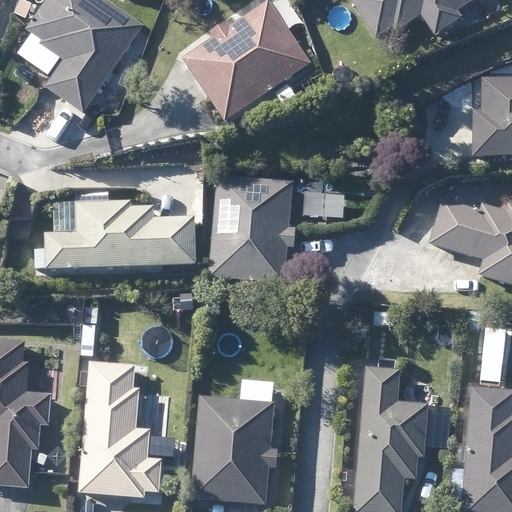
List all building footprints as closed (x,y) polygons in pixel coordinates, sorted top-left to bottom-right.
[(80,117),(103,84),(140,30),(95,0),(44,0),(39,8),(26,28),(22,33),(27,36),(38,44),(35,48),(59,64),(41,91),(80,117)] [(348,0),(345,2),(371,42),(389,31),(391,35),(416,19),(429,40),(457,22),(453,15),(476,0),(348,0)] [(298,54),(268,9),(265,4),(248,16),(225,31),(224,30),(222,26),(206,37),(209,40),(210,41),(197,50),(178,63),(203,100),(217,122),(220,126),(221,125),(239,113),(262,98),(269,93),(282,84),(307,67),(298,54)] [(511,83),(492,83),(478,82),(478,85),(477,115),(469,115),(467,158),(467,161),(511,162),(511,83)] [(272,96),(280,109),(293,100),(284,87),(272,96)] [(375,170),(329,169),(328,196),(375,197),(375,170)] [(290,185),(255,182),(212,178),(204,284),(282,290),(285,252),(289,252),(290,233),(286,233),(290,185)] [(471,215),(443,206),(439,204),(426,248),(479,264),(475,278),(478,279),(511,289),(511,211),(504,209),(502,215),(482,209),(478,207),(475,216),(471,215)] [(189,221),(188,222),(149,222),(149,210),(126,211),(126,205),(116,205),(73,206),(73,222),(65,222),(66,236),(41,236),(41,252),(42,274),(45,273),(190,272),(189,221)] [(477,334),(477,313),(465,313),(464,334),(477,334)] [(370,328),(395,329),(396,318),(371,316),(370,328)] [(19,366),(21,346),(21,345),(0,343),(0,490),(25,493),(28,461),(35,462),(36,451),(37,429),(44,430),(44,425),(47,399),(36,398),(37,386),(23,385),(24,366),(19,366)] [(129,392),(131,370),(85,366),(84,373),(83,392),(77,463),(75,483),(74,497),(80,498),(129,501),(141,502),(142,496),(155,497),(157,463),(150,463),(143,462),(145,434),(131,433),(134,393),(129,392)] [(393,406),(395,374),(362,371),(360,395),(353,474),(351,505),(350,511),(396,511),(399,483),(412,484),(412,481),(413,460),(420,461),(424,409),(403,407),(393,406)] [(511,511),(511,416),(511,417),(511,412),(511,394),(468,391),(467,402),(466,418),(461,473),(459,509),(458,511),(511,511)] [(271,406),(239,404),(196,401),(190,477),(188,502),(263,508),(265,471),(270,471),(271,454),(267,454),(271,406)] [(175,403),(175,414),(184,414),(185,403),(175,403)]
